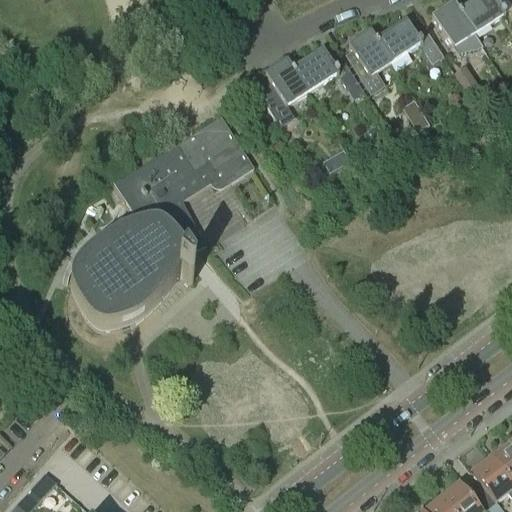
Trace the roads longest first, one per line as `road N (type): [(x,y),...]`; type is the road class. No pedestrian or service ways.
road 1 (tertiary): [(511,326),(276,511)]
road 2 (tertiary): [(339,511),(511,377)]
road 3 (residential): [(253,59),(367,0)]
